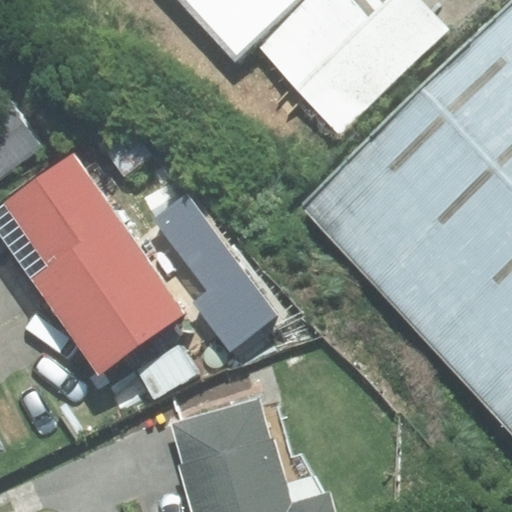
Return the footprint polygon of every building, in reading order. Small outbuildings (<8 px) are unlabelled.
[(257,0),(160,0),(205,48),(257,0)] [(511,2),(287,207),(455,390),(511,452),(511,2)] [(0,175),(41,147),(8,102),(0,107),(0,175)] [(0,207),(0,230),(99,372),(182,314),(72,157),(0,207)] [(211,290),(196,302),(231,348),(276,314),(186,197),(156,219),(211,290)] [(334,511),(330,495),(292,505),(272,437),(268,439),(258,401),(172,424),(183,461),(175,463),(189,511),(334,511)]
